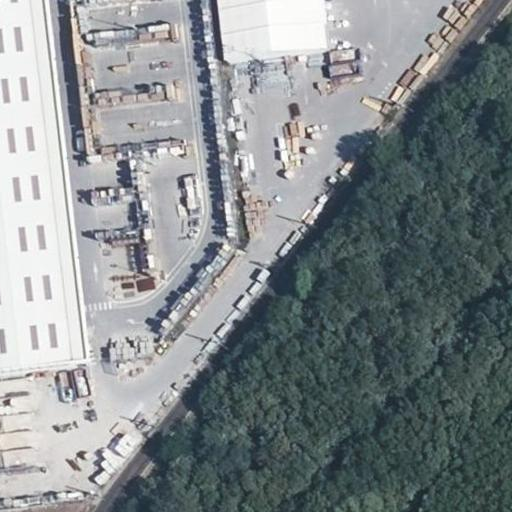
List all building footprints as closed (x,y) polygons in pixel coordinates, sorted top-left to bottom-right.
[(0,0),(0,376),(73,368),(30,0),(0,0)] [(48,0),(30,0),(73,368),(91,366),(48,0)] [(324,0),(219,0),(228,64),(330,52),(324,0)] [(418,0),(387,0),(393,18),(422,10),(418,0)] [(95,204),(136,203),(135,187),(94,189),(95,204)]
